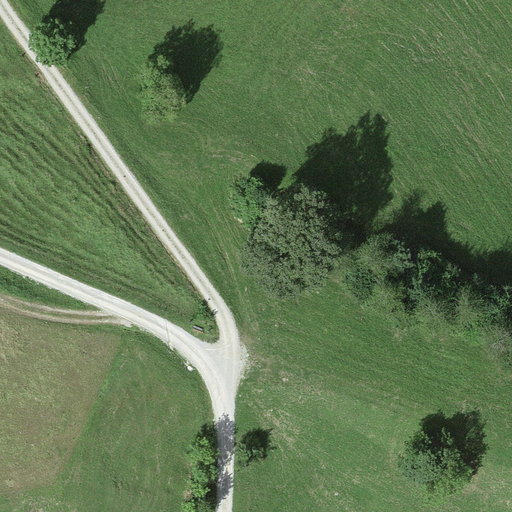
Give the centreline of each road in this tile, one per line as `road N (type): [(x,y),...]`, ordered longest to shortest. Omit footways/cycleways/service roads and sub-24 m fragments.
road 1 (track): [(0,6),(211,303),(225,330),(208,366)]
road 2 (track): [(511,452),(296,356),(252,353),(208,366)]
road 3 (track): [(0,260),(129,313),(208,366)]
road 4 (track): [(208,366),(223,438),(220,511)]
road 5 (track): [(0,303),(47,317),(129,313)]
